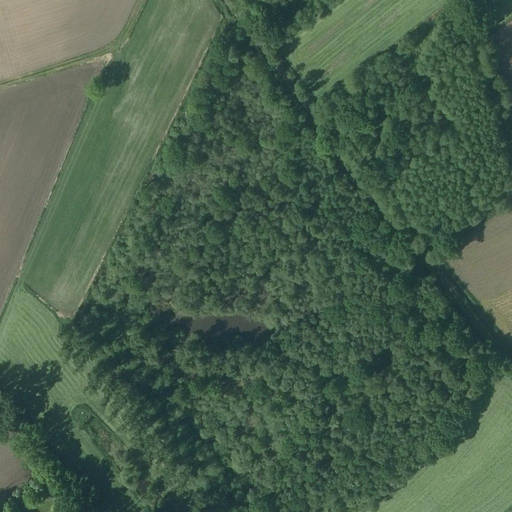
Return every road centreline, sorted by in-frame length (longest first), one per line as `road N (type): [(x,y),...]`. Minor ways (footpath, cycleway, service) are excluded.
road 1 (track): [(511,367),(223,0)]
road 2 (track): [(144,0),(112,54),(0,85)]
